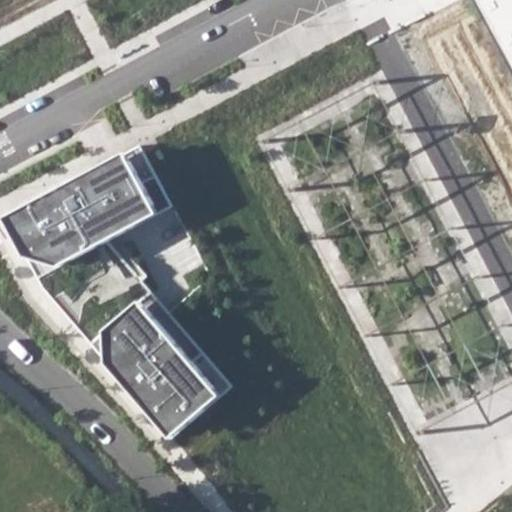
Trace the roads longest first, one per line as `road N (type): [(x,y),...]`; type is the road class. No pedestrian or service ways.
road 1 (residential): [(0,148),(280,0)]
road 2 (residential): [(368,0),(511,273)]
road 3 (residential): [(177,511),(108,431),(0,329)]
